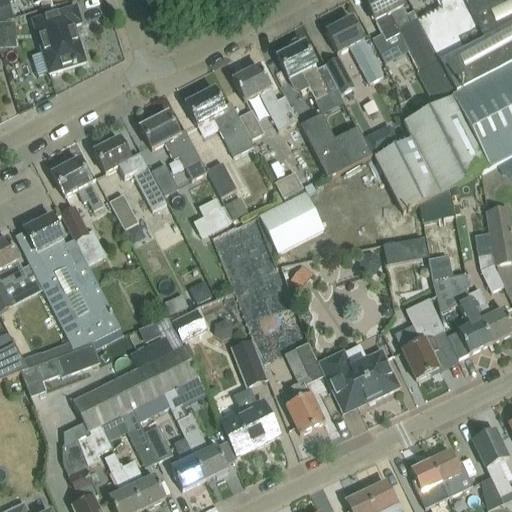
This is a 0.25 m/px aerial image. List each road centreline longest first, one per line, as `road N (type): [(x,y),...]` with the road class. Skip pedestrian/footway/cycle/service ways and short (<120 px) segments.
road 1 (residential): [(241,511),(511,382)]
road 2 (residential): [(301,0),(165,70),(147,71)]
road 3 (residential): [(147,71),(0,144)]
